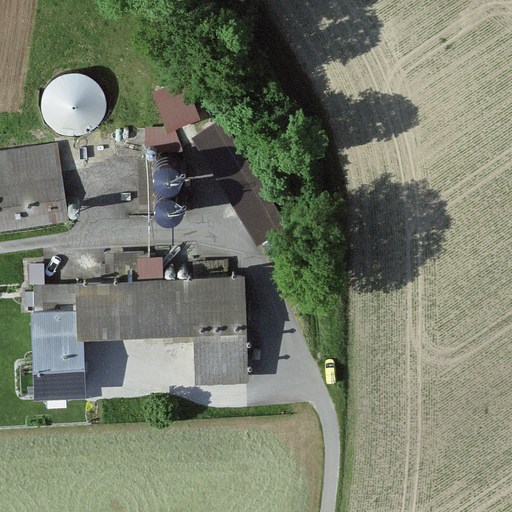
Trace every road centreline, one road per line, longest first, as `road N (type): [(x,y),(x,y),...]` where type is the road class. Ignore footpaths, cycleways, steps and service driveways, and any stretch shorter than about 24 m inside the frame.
road 1 (unclassified): [(326,511),(327,413),(248,249),(230,230),(207,225),(0,248)]
road 2 (track): [(309,376),(318,335),(309,207),(288,142),(241,57),(196,0)]
